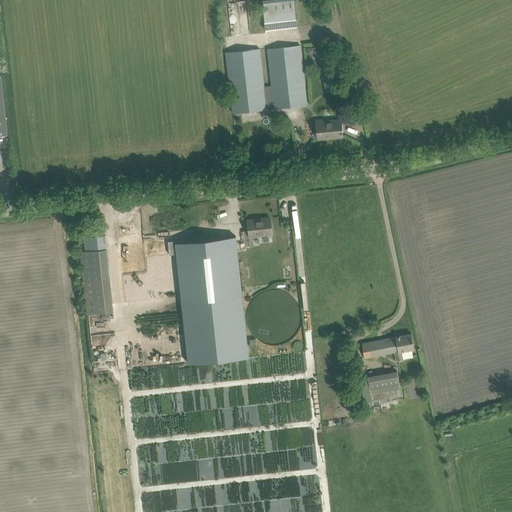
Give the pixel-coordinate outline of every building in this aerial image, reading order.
[(297,27),(294,0),(261,0),(265,30),(297,27)] [(307,104),(305,94),(300,45),(267,49),(271,85),(264,86),(260,49),(226,52),(232,112),(266,109),(264,91),(272,90),(274,108),(307,104)] [(316,52),(327,94),(329,103),(341,100),(329,49),(316,52)] [(316,121),(317,129),(318,139),(343,136),(342,126),(341,120),(325,121),(325,120),(316,121)] [(272,234),(271,227),(270,217),(248,220),(249,237),(272,234)] [(84,237),(85,253),(81,254),(87,314),(113,312),(105,235),(84,237)] [(192,239),(168,241),(169,255),(177,254),(188,363),(249,357),(236,237),(192,241),(192,239)] [(165,240),(118,245),(119,255),(122,289),(140,288),(136,252),(154,251),(159,294),(177,292),(173,259),(167,259),(165,240)] [(295,257),(287,258),(289,276),(297,275),(295,257)] [(283,326),(272,327),(271,319),(289,318),(289,305),(264,305),(264,322),(269,322),(269,328),(270,328),(270,335),(283,334),(283,326)] [(362,343),(364,353),(364,357),(395,352),(396,360),(403,359),(401,351),(414,349),(411,333),(395,336),(396,337),(362,343)] [(397,370),(368,376),(374,405),(393,401),(392,397),(402,395),(397,370)]
